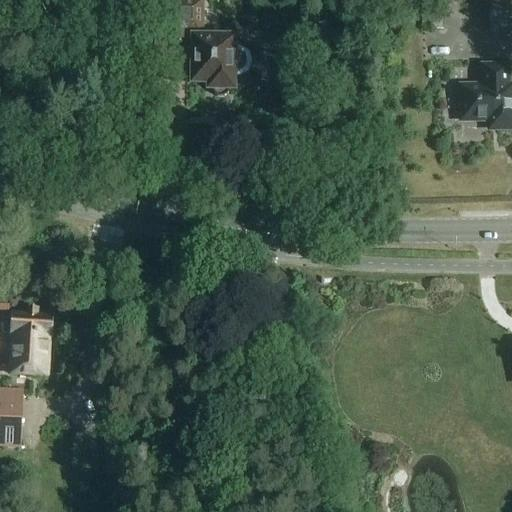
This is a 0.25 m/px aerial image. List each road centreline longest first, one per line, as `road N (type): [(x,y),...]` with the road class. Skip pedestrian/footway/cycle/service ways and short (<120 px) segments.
road 1 (residential): [(264,223),(313,511)]
road 2 (secondary): [(264,223),(0,166)]
road 3 (secondary): [(511,232),(264,223)]
